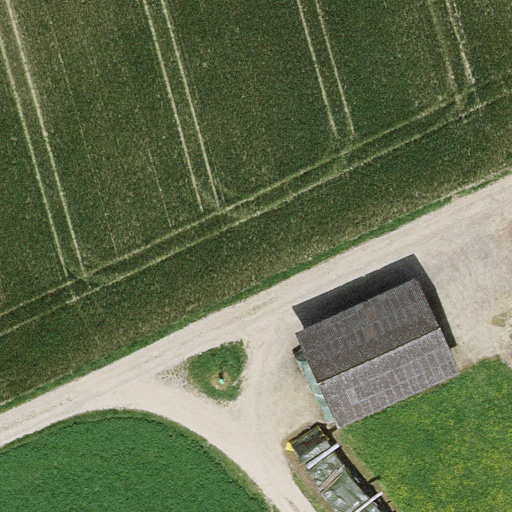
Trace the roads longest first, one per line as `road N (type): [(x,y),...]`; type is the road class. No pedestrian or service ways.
road 1 (track): [(282,294),(255,461),(194,410),(104,381)]
road 2 (unclassified): [(0,432),(282,294)]
road 3 (track): [(282,294),(511,192)]
